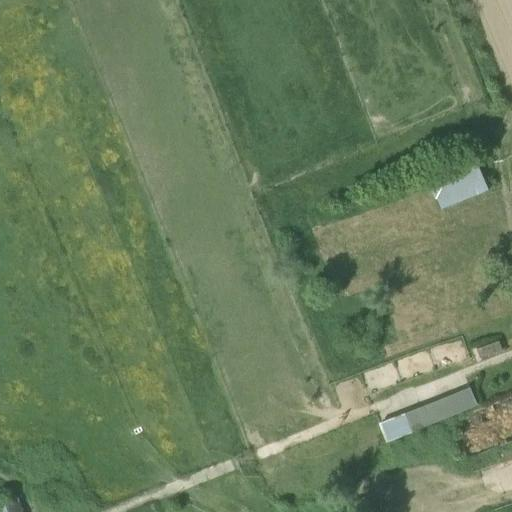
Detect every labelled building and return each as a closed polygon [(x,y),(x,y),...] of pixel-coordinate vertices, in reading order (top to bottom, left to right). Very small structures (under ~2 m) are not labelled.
[(457,111),(438,119),(441,127),(460,119),(457,111)] [(474,154),(426,174),(440,209),(488,190),(474,154)] [(499,341),(476,349),(480,359),(502,351),(499,341)] [(377,423),(384,443),(452,417),(475,408),(467,389),(377,423)] [(0,506),(0,511),(15,511),(12,502),(0,506)]
